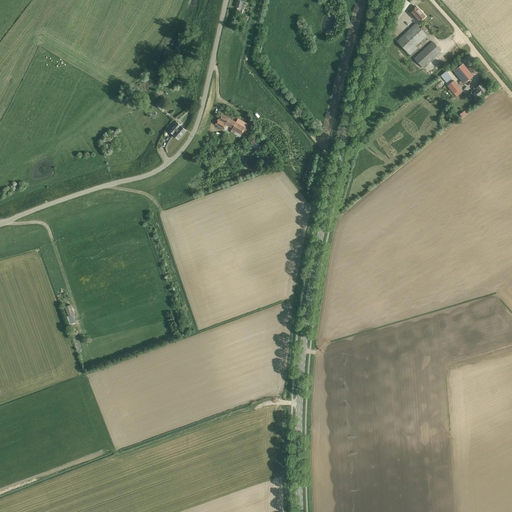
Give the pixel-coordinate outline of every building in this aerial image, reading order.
[(237,0),(235,7),(237,8),(237,9),(236,12),(239,12),(240,9),(238,9),(238,8),(244,9),(245,7),(245,4),(242,3),(243,2),(242,2),(237,0)] [(425,16),(416,6),(409,13),(414,18),(416,17),(420,21),(425,16)] [(420,28),(415,23),(396,41),(400,45),(410,55),(417,48),(415,46),(426,36),(429,33),(423,26),(420,28)] [(441,51),(432,41),(414,59),(422,68),(441,51)] [(473,76),(463,64),(453,71),(461,80),(459,82),(461,85),(463,83),(463,84),(473,76)] [(440,76),(447,82),(452,78),(446,71),(440,76)] [(454,81),(448,86),(454,94),(455,95),(457,97),(462,92),(459,89),(460,88),(454,81)] [(474,92),(478,96),(486,90),(481,83),(479,85),(478,84),(474,87),(473,88),(476,91),(474,92)] [(166,104),(161,99),(156,104),(161,109),(166,104)] [(221,114),(215,123),(220,126),(224,129),(227,125),(229,126),(232,128),(232,129),(241,135),(245,128),(236,122),(232,120),(225,116),(221,114)] [(178,123),(176,121),(175,122),(177,123),(170,131),(178,139),(186,130),(178,123)] [(253,145),(257,142),(252,135),(248,139),(253,145)] [(257,142),(253,145),(252,146),(256,150),(261,147),(257,142)] [(76,322),(70,305),(62,308),(65,317),(66,317),(69,325),(76,322)]
